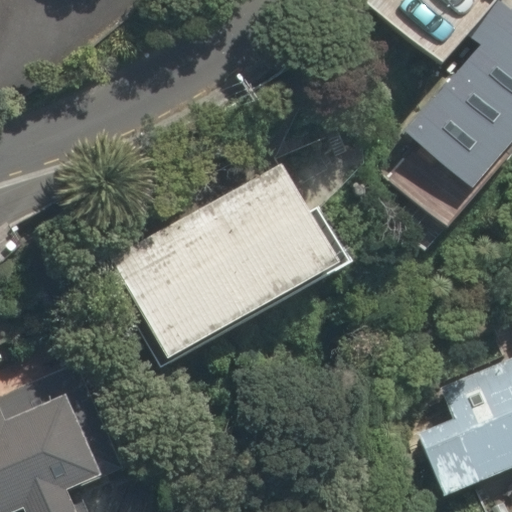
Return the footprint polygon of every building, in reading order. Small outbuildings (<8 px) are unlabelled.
[(504,9),(493,0),(393,0),(382,14),(451,72),(504,9)] [(511,154),(511,13),(417,130),(486,186),(511,154)] [(122,256),(180,362),(348,270),(290,164),(122,256)] [(511,358),(407,399),(443,494),(511,467),(511,358)] [(0,401),(0,511),(92,511),(85,495),(127,475),(77,366),(0,401)]
